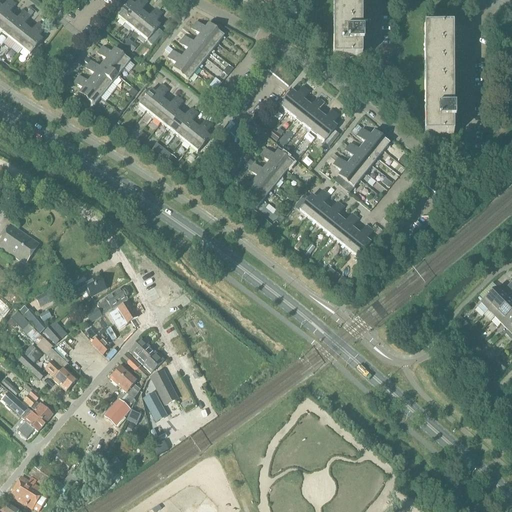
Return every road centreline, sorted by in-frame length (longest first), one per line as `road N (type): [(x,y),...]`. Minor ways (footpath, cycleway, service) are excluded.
road 1 (secondary): [(511,499),(238,265),(0,108)]
road 2 (unclassified): [(0,493),(152,313),(101,229),(0,161)]
road 3 (residential): [(376,217),(425,156),(267,39)]
road 4 (residential): [(466,171),(469,46),(495,0)]
